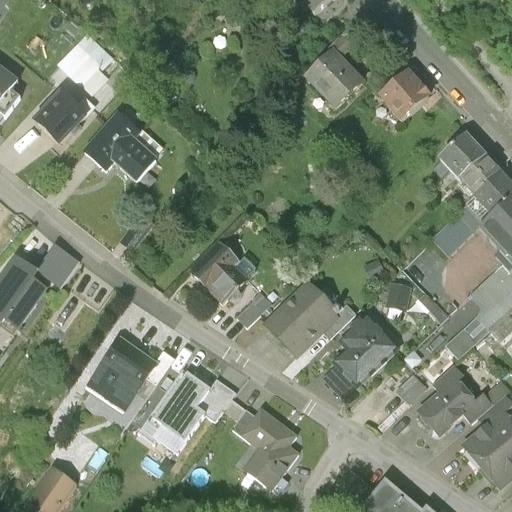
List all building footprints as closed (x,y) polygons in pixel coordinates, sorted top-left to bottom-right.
[(337,0),(298,0),(314,20),(337,0)] [(327,54),(331,58),(333,55),(341,64),(358,48),(342,40),(327,54)] [(341,64),(333,55),(331,58),(305,83),(335,114),(364,86),(341,64)] [(18,86),(0,72),(0,118),(5,122),(20,102),(11,95),(18,86)] [(430,102),(409,77),(381,101),(402,126),(430,102)] [(77,116),(62,101),(37,127),(60,149),(93,115),(85,108),(77,116)] [(139,139),(119,121),(85,158),(106,176),(115,166),(137,186),(156,166),(154,164),(163,154),(142,135),(139,139)] [(487,169),(466,146),(438,172),(459,195),(487,169)] [(503,186),(487,169),(459,195),(475,211),(503,186)] [(511,209),(511,195),(503,186),(475,211),(491,229),(511,209)] [(511,209),(491,229),(479,240),(498,261),(493,265),(504,276),(509,281),(511,278),(511,209)] [(491,229),(475,211),(436,247),(452,264),(479,240),(491,229)] [(239,269),(220,250),(191,278),(190,278),(223,310),(236,297),(237,297),(239,295),(238,295),(249,284),(248,283),(256,275),(244,264),(239,269)] [(36,279),(17,265),(13,271),(12,271),(0,287),(0,328),(5,322),(17,331),(36,306),(34,304),(42,293),(31,285),(36,279)] [(511,278),(509,281),(504,276),(473,304),(485,318),(478,325),(491,339),(508,323),(511,319),(511,278)] [(331,314),(308,291),(268,330),(298,359),(340,317),(334,312),(331,314)] [(418,309),(441,332),(449,325),(426,302),(418,309)] [(511,339),(511,326),(508,323),(491,339),(501,349),(511,339)] [(491,339),(478,325),(448,353),(461,367),(491,339)] [(392,351),(368,326),(346,346),(353,354),(336,370),(356,392),(370,379),(366,375),(392,351)] [(156,371),(120,346),(88,392),(114,410),(125,394),(135,401),(147,385),(156,371)] [(156,371),(147,385),(156,391),(174,365),(165,358),(156,371)] [(433,391),(441,400),(456,386),(457,387),(463,382),(454,371),(433,391)] [(210,394),(184,376),(147,428),(162,438),(158,443),(178,457),(205,419),(197,412),(210,394)] [(408,408),(423,394),(411,381),(396,395),(408,408)] [(216,384),(210,394),(197,412),(205,419),(217,427),(224,417),(232,405),(237,398),(216,384)] [(476,409),(457,387),(456,386),(441,400),(420,418),(429,428),(429,435),(434,440),(440,441),(476,409)] [(245,415),(232,405),(224,417),(237,426),(245,415)] [(256,423),(245,415),(237,426),(231,434),(241,442),(256,423)] [(283,431),(261,416),(256,423),(241,442),(261,457),(246,477),(261,488),(262,487),(272,494),(298,459),(288,452),(296,441),(294,440),(293,442),(281,434),(283,431)] [(464,451),(483,473),(511,447),(511,427),(504,417),(464,451)] [(511,484),(511,447),(483,473),(501,494),(511,484)] [(55,511),(73,488),(51,472),(22,511),(55,511)] [(416,511),(385,486),(363,511),(416,511)]
